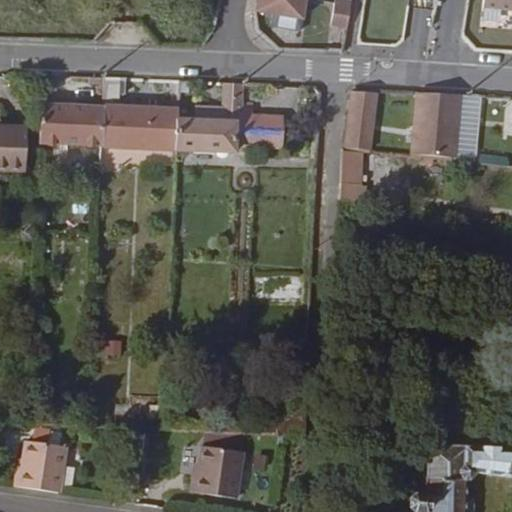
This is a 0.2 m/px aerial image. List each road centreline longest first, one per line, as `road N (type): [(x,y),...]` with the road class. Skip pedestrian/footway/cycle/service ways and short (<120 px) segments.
road 1 (residential): [(0,58),(229,67)]
road 2 (residential): [(229,67),(442,77)]
